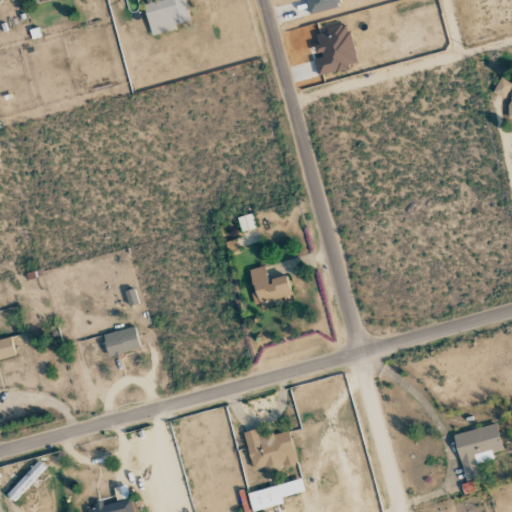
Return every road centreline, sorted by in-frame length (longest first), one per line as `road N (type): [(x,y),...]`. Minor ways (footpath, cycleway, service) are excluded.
road 1 (tertiary): [(511,312),(0,454)]
road 2 (tertiary): [(401,511),(264,0)]
